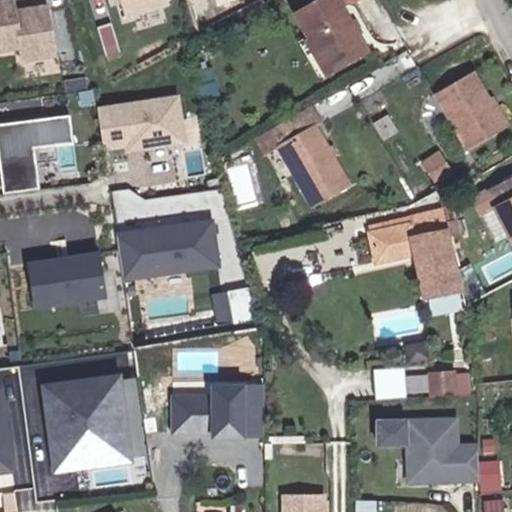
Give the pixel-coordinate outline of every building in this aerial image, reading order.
[(16,0),(0,0),(0,56),(16,54),(20,79),(61,73),(50,4),(18,9),(16,0)] [(171,5),(169,0),(121,0),(127,18),(171,5)] [(314,55),(318,53),(327,69),(360,51),(332,0),(312,0),(290,12),(314,55)] [(112,23),(97,28),(106,56),(121,52),(112,23)] [(318,74),(327,69),(318,53),(314,55),(309,58),(318,74)] [(470,152),(501,134),(484,104),(491,100),(475,73),(436,95),(470,152)] [(187,143),(180,95),(98,107),(104,151),(124,148),(125,153),(187,143)] [(491,100),(484,104),(501,134),(511,128),(494,98),(491,100)] [(74,141),(70,116),(0,124),(0,161),(4,192),(41,187),(35,146),(74,141)] [(314,128),(280,149),(314,209),(347,190),(314,128)] [(427,162),(439,176),(454,163),(442,149),(427,162)] [(483,217),(495,210),(511,238),(511,179),(474,201),(483,217)] [(364,270),(419,261),(428,301),(457,296),(442,210),(414,215),(415,225),(394,228),(393,219),(353,226),(364,270)] [(511,238),(495,210),(483,217),(499,245),(511,238)] [(223,268),(215,218),(120,231),(128,281),(223,268)] [(108,298),(102,251),(28,262),(34,308),(108,298)] [(217,290),(218,321),(252,318),(250,288),(217,290)] [(468,326),(471,346),(492,345),(491,324),(468,326)] [(136,461),(123,372),(42,383),(55,472),(136,461)] [(453,373),(429,375),(430,390),(430,397),(455,396),(453,373)] [(406,393),(430,390),(429,375),(405,376),(406,393)] [(247,436),(249,384),(213,382),(213,394),(172,393),(172,433),(213,433),(213,437),(247,436)] [(0,473),(16,471),(4,383),(0,383),(0,473)] [(410,445),(410,482),(485,482),(485,441),(467,440),(467,417),(377,416),(377,445),(410,445)] [(328,511),(328,494),(283,494),(283,511),(328,511)] [(377,511),(377,501),(357,500),(356,511),(377,511)] [(489,500),(488,511),(508,511),(509,500),(489,500)]
